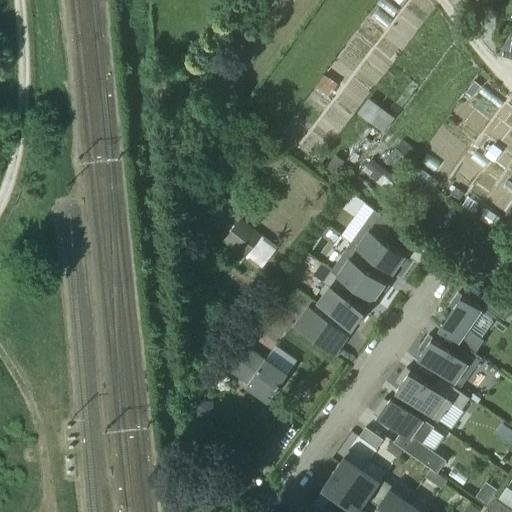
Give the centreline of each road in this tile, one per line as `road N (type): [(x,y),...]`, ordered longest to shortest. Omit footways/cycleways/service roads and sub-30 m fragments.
road 1 (residential): [(295,511),(279,501),(440,276)]
road 2 (track): [(0,210),(12,187),(28,35),(23,0)]
road 3 (track): [(0,358),(39,428),(50,511)]
